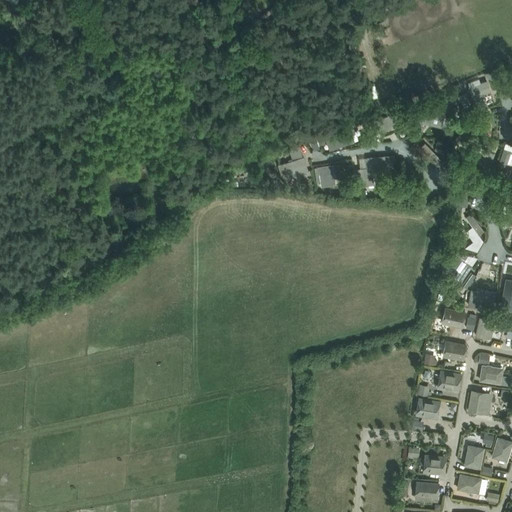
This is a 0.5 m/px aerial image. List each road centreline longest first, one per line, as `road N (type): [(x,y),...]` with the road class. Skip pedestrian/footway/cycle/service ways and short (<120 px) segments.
road 1 (track): [(349,122),(223,169),(67,284),(0,309)]
road 2 (track): [(358,511),(368,432),(455,441),(461,422),(511,426)]
road 3 (track): [(192,0),(59,83),(0,102)]
road 4 (track): [(511,187),(414,164),(400,147),(316,158)]
road 5 (track): [(192,0),(283,147)]
road 6 (track): [(455,441),(443,510),(495,511)]
